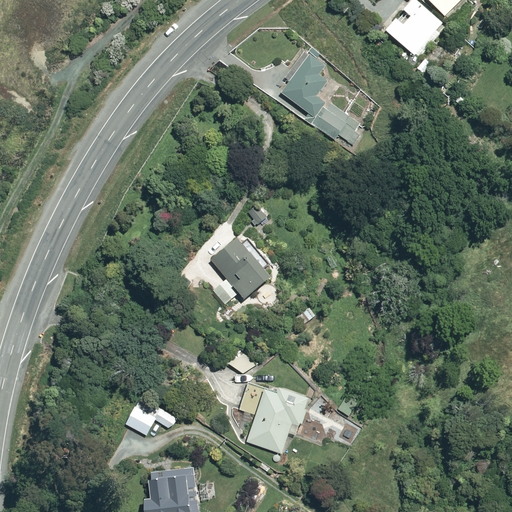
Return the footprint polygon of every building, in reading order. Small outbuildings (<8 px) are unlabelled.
[(397,16),(385,29),(416,57),(445,25),(416,0),(410,0),(404,8),(412,16),(405,23),(397,16)] [(427,0),(446,17),(462,0),(427,0)] [(308,50),(282,95),(304,110),(299,120),(349,145),(362,123),(315,94),(325,84),(318,76),(326,66),(308,50)] [(437,66),(427,57),(416,68),(427,78),(437,66)] [(266,216),(257,203),(245,211),(255,224),(266,216)] [(236,232),(207,258),(245,301),(274,275),(236,232)] [(256,362),(244,348),(227,361),(241,380),(251,372),(248,369),(256,362)] [(150,389),(109,414),(147,447),(185,427),(150,389)] [(262,392),(247,444),(284,455),(299,403),(262,392)] [(355,404),(344,399),(338,410),(349,416),(355,404)] [(196,511),(192,470),(144,475),(148,511),(196,511)]
